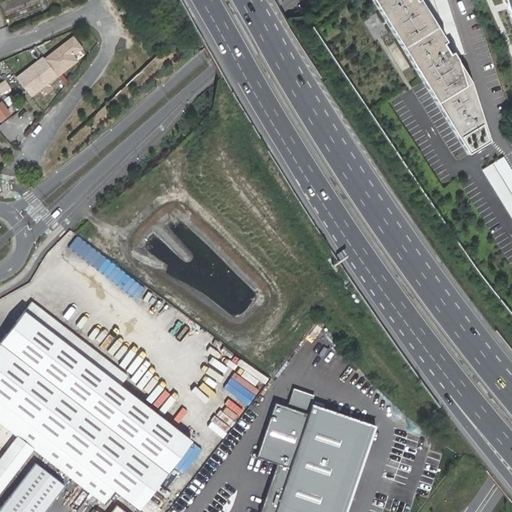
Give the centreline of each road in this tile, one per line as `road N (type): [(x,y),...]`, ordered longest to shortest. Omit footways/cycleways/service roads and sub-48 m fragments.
road 1 (motorway): [(511,389),(406,251),(251,0)]
road 2 (motorway): [(206,0),(321,189),(451,375)]
road 3 (secondary): [(24,248),(292,0)]
road 4 (secondary): [(268,0),(93,151),(23,203),(0,209)]
road 5 (residential): [(19,161),(111,39),(98,14),(82,12),(0,49)]
road 6 (unknown): [(0,310),(41,273),(59,271),(165,352)]
road 7 (motorway): [(451,375),(450,400),(511,478)]
